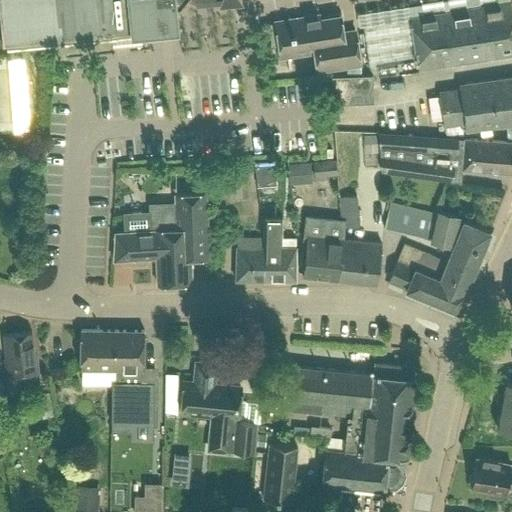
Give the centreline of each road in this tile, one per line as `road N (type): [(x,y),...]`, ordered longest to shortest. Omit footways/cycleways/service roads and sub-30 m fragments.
road 1 (tertiary): [(463,339),(400,313),(358,307),(67,307),(0,297)]
road 2 (secondary): [(422,511),(463,339)]
